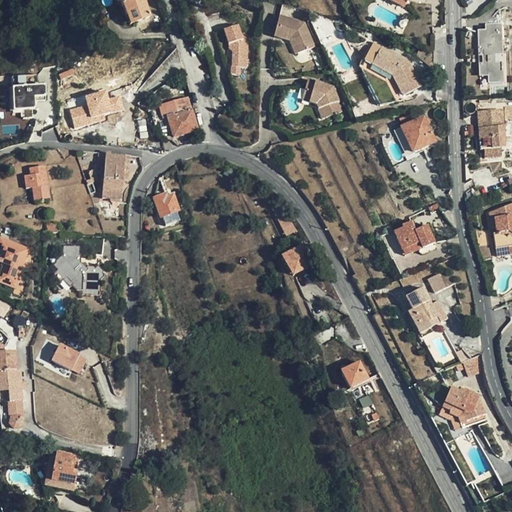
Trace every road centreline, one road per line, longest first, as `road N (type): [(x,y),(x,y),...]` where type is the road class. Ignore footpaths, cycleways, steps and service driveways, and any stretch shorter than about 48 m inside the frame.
road 1 (unclassified): [(216,151),(270,178),(311,226),(460,511)]
road 2 (tertiary): [(511,417),(491,367),(463,233),(454,0)]
road 3 (unclassified): [(114,511),(132,433),(137,195),(161,163),(216,151)]
road 4 (residential): [(216,151),(195,65),(165,0)]
